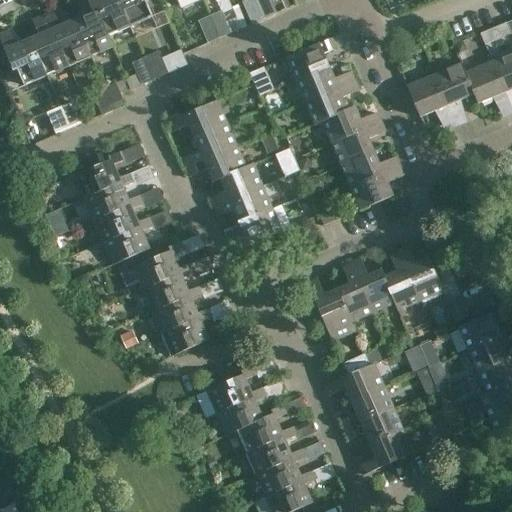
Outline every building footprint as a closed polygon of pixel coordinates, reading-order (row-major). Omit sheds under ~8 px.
[(84,40),(91,58),(113,48),(109,37),(105,31),(102,32),(87,0),(82,0),(77,2),(84,18),(72,23),(80,42),(84,40)] [(105,31),(109,37),(131,28),(123,11),(119,13),(113,0),(87,0),(102,32),(105,31)] [(123,11),(131,28),(153,18),(146,1),(142,3),(140,0),(113,0),(119,13),(123,11)] [(265,19),(256,0),(249,0),(242,3),(252,25),(265,19)] [(256,0),(265,19),(277,14),(271,0),(256,0)] [(211,17),(220,39),(231,34),(222,12),(211,17)] [(61,50),(69,67),(91,58),(84,40),(80,42),(72,23),(60,28),(54,13),(44,18),(58,52),(61,50)] [(220,39),(211,17),(199,22),(208,44),(220,39)] [(40,59),(47,76),(69,67),(61,50),(58,52),(44,18),(34,22),(40,36),(27,42),(36,61),(40,59)] [(511,33),(511,32),(508,24),(480,35),(484,45),(511,33)] [(18,71),(25,86),(47,76),(40,59),(36,61),(27,42),(16,46),(10,32),(0,35),(0,40),(14,73),(18,71)] [(286,59),(296,82),(329,68),(323,55),(339,48),(335,38),(286,59)] [(144,59),(154,81),(169,74),(159,52),(144,59)] [(511,53),(492,62),(511,108),(511,53)] [(154,81),(144,59),(132,64),(142,86),(154,81)] [(493,99),(504,119),(511,115),(511,108),(492,62),(466,73),(465,73),(475,95),(473,95),(474,96),(478,105),(493,99)] [(435,75),(457,128),(468,124),(461,101),(474,96),(473,95),(475,95),(465,73),(466,73),(462,64),(435,75)] [(296,82),(305,103),(354,82),(350,74),(334,81),(329,68),(296,82)] [(435,113),(446,133),(457,128),(435,75),(407,87),(421,119),(435,113)] [(305,103),(315,127),(323,123),(322,122),(347,111),(342,98),(358,91),(354,82),(305,103)] [(105,89),(114,111),(126,106),(116,84),(105,89)] [(114,111),(105,89),(93,94),(102,116),(114,111)] [(61,108),(70,130),(82,125),(72,103),(61,108)] [(188,127),(194,140),(228,125),(218,103),(169,124),(173,133),(188,127)] [(70,130),(61,108),(47,114),(56,136),(70,130)] [(377,115),(360,122),(354,109),(347,112),(347,111),(322,122),(323,123),(331,144),(380,123),(377,115)] [(367,140),(384,133),(380,123),(331,144),(341,166),(373,152),(367,140)] [(184,160),(187,168),(237,147),(228,125),(194,140),(200,153),(184,160)] [(207,171),(213,183),(220,180),(246,168),(237,147),(187,168),(192,177),(207,171)] [(274,154),(283,178),(298,172),(290,148),(274,154)] [(75,177),(85,200),(122,184),(120,180),(114,166),(126,161),(122,152),(109,158),(111,161),(75,177)] [(395,158),(378,165),(373,152),(341,166),(350,188),(399,167),(395,158)] [(213,209),(262,188),(252,166),(246,168),(220,180),(213,183),(213,184),(220,181),(226,194),(209,201),(213,209)] [(386,183),(403,176),(399,167),(350,188),(360,211),(392,198),(386,183)] [(85,200),(95,222),(131,206),(129,202),(124,188),(135,183),(132,175),(120,180),(122,184),(85,200)] [(267,199),(278,195),(273,183),(262,188),(213,209),(217,219),(234,212),(239,224),(271,210),(267,199)] [(95,222),(104,243),(139,228),(138,224),(139,223),(133,210),(144,205),(141,197),(129,202),(131,206),(95,222)] [(228,245),(232,255),(282,233),(271,210),(239,224),(245,237),(228,245)] [(104,243),(114,266),(150,251),(142,232),(153,228),(150,219),(139,223),(138,224),(139,228),(104,243)] [(135,267),(145,292),(181,276),(179,271),(174,258),(185,253),(181,243),(169,249),(170,252),(135,267)] [(400,252),(421,301),(444,292),(430,259),(417,265),(409,248),(400,252)] [(395,303),(395,304),(398,311),(421,301),(400,252),(390,256),(398,274),(385,279),(396,302),(395,303)] [(352,265),(373,313),(395,304),(395,303),(396,302),(385,279),(382,271),(368,277),(361,260),(352,265)] [(337,290),(351,322),(373,313),(352,265),(344,268),(351,284),(337,290)] [(145,292),(155,313),(190,298),(188,293),(189,293),(184,280),(194,275),(190,266),(179,271),(181,276),(145,292)] [(309,283),(334,342),(356,333),(351,322),(337,290),(326,295),(319,279),(309,283)] [(155,313),(164,336),(199,320),(197,315),(198,315),(193,302),(203,297),(200,288),(189,293),(188,293),(190,298),(155,313)] [(458,323),(470,317),(462,297),(449,303),(458,323)] [(459,328),(469,350),(502,336),(497,324),(511,317),(511,315),(508,307),(459,328)] [(164,336),(173,357),(210,342),(202,324),(213,319),(209,310),(198,315),(197,315),(199,320),(164,336)] [(469,350),(478,372),(511,357),(511,346),(507,349),(502,336),(469,350)] [(425,403),(437,399),(442,412),(456,406),(432,340),(405,349),(425,403)] [(487,394),(488,395),(511,384),(511,357),(478,372),(488,394),(487,394)] [(347,388),(352,400),(384,387),(375,365),(326,386),(331,395),(347,388)] [(207,392),(217,414),(252,399),(251,394),(252,394),(246,380),(256,375),(253,367),(241,372),(243,376),(207,392)] [(481,397),(490,419),(511,409),(511,384),(488,395),(487,394),(481,397)] [(342,422),(346,430),(394,409),(384,387),(352,400),(358,415),(342,422)] [(217,414),(227,437),(238,432),(238,431),(263,421),(262,419),(255,402),(266,398),(262,389),(252,394),(251,394),(252,399),(217,414)] [(276,419),(287,415),(283,406),(270,412),(272,415),(262,419),(263,421),(238,431),(238,432),(247,453),(284,437),(282,433),(276,419)] [(365,433),(370,444),(403,430),(394,409),(346,430),(350,439),(365,433)] [(511,409),(490,419),(500,443),(511,438),(511,409)] [(247,453),(257,475),(294,459),(292,455),(286,441),(296,437),(293,428),(282,433),(284,437),(247,453)] [(360,465),(365,475),(413,454),(403,430),(370,444),(376,458),(360,465)] [(257,475),(267,497),(303,481),(301,476),(295,463),(305,458),(302,450),(292,455),(294,459),(257,475)] [(267,497),(273,511),(295,511),(313,504),(304,486),(316,481),(312,472),(301,476),(303,481),(267,497)]
